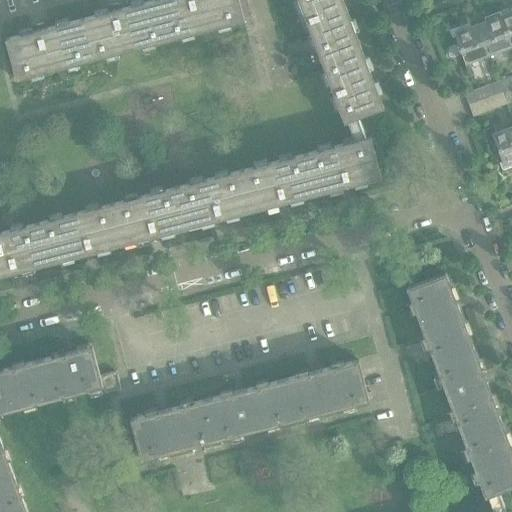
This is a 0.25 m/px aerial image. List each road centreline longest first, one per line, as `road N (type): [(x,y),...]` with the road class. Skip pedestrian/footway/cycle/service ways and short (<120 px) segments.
road 1 (residential): [(0,324),(476,195)]
road 2 (residential): [(476,195),(398,0)]
